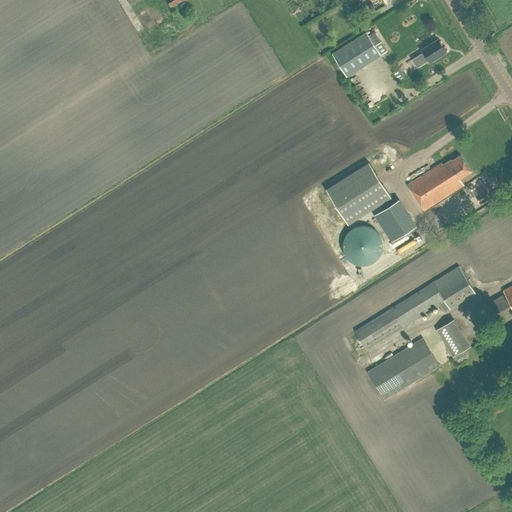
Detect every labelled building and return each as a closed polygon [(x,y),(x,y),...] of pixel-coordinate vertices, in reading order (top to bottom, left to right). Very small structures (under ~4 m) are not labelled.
[(376,46),(367,31),(333,53),(347,76),(381,54),(387,50),(382,42),(376,46)] [(431,61),(447,51),(439,39),(423,49),(424,51),(412,58),(418,67),(430,60),(431,61)] [(463,159),(461,155),(452,160),(451,158),(423,177),(408,186),(424,211),(465,185),(460,178),(471,171),(464,159),(463,159)] [(327,189),(349,224),(391,198),(369,162),(327,189)] [(408,200),(380,212),(393,241),(421,229),(408,200)] [(343,242),(343,245),(343,249),(344,252),(347,257),(349,260),(352,262),(356,264),(360,265),(363,265),(367,265),(370,264),(375,262),(377,260),(379,257),(382,252),(383,249),(383,245),(383,242),(382,239),(379,234),(377,231),(375,229),(370,227),(367,226),(363,225),(360,226),(356,227),(352,229),(349,231),(347,234),(344,239),(343,242)] [(451,309),(476,293),(459,266),(355,330),(367,350),(441,304),(445,311),(450,308),(451,309)] [(511,286),(503,292),(505,295),(486,306),(497,326),(511,317),(511,286)] [(453,356),(474,347),(461,318),(440,328),(453,356)] [(384,398),(439,365),(422,336),(367,370),(384,398)]
